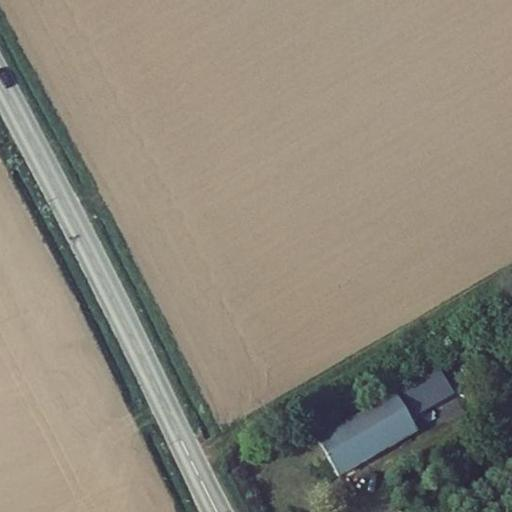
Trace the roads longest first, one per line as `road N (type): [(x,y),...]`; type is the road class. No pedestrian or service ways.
road 1 (tertiary): [(0,81),(216,511)]
road 2 (track): [(511,275),(192,465)]
